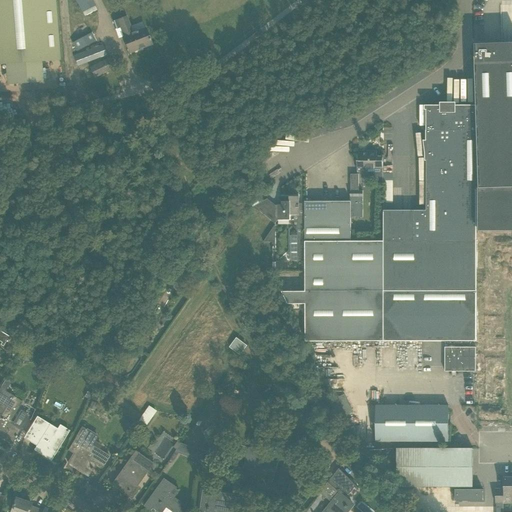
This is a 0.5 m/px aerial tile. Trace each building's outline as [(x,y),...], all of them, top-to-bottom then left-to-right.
[(41,61),(60,60),(55,0),(0,0),(0,64),(14,63),(41,61)] [(75,0),(82,12),(93,7),(96,5),(92,0),(75,0)] [(116,21),(114,22),(117,29),(119,28),(120,27),(124,37),(123,37),(129,53),(151,44),(148,35),(145,29),(134,33),(128,16),(126,17),(116,21)] [(96,41),(92,33),(73,44),(77,51),(96,41)] [(476,189),(478,189),(511,187),(511,43),(501,43),(475,44),(475,61),(476,109),(476,189)] [(78,65),(106,54),(103,45),(74,55),(78,65)] [(110,59),(91,68),(95,76),(114,67),(110,59)] [(41,61),(14,63),(16,84),(43,81),(41,61)] [(440,109),(426,109),(426,210),(383,210),(383,220),(383,242),(476,241),(476,189),(476,109),(465,109),(465,107),(454,107),(453,105),(452,104),(451,104),(449,104),(448,105),(448,107),(440,107),(440,109)] [(357,161),(357,171),(367,171),(367,180),(383,180),(383,169),(383,156),(377,156),(377,151),(366,151),(366,153),(359,153),(359,161),(357,161)] [(384,174),(384,193),(385,193),(385,201),(393,200),(392,173),(384,174)] [(350,197),(350,201),(351,217),(363,217),(363,191),(359,191),(359,184),(359,174),(350,174),(350,197)] [(511,187),(478,189),(478,231),(480,231),(511,231),(511,187)] [(253,207),(252,207),(275,224),(275,212),(275,205),(274,205),(267,199),(264,201),(262,197),(261,196),(250,202),(253,207)] [(278,215),(278,220),(289,220),(298,232),(298,235),(290,235),(290,261),(303,261),(303,233),(305,233),(305,231),(305,232),(304,230),(305,230),(305,229),(305,204),(299,204),(299,197),(289,197),(289,202),(282,202),(282,205),(278,205),(278,215)] [(383,291),(383,242),(351,242),(351,217),(350,201),(305,202),(305,204),(305,229),(305,230),(304,230),(305,232),(305,231),(305,233),(306,292),(282,292),(288,304),(306,304),(306,342),(383,342),(383,291)] [(272,242),(272,251),(275,251),(276,251),(275,226),(274,225),(263,242),(272,242)] [(478,231),(478,403),(511,402),(511,231),(480,231),(478,231)] [(477,341),(476,241),(383,242),(383,291),(383,342),(477,341)] [(276,262),(276,271),(288,271),(288,262),(276,262)] [(179,265),(171,278),(182,285),(190,272),(179,265)] [(11,337),(0,330),(0,341),(2,343),(0,345),(3,346),(6,342),(7,343),(11,337)] [(236,337),(229,347),(240,355),(247,345),(236,337)] [(24,347),(24,354),(34,355),(35,347),(24,347)] [(5,379),(0,386),(0,388),(5,391),(10,382),(5,379)] [(0,435),(12,443),(17,435),(21,430),(28,417),(19,412),(13,422),(11,421),(23,402),(13,396),(5,391),(0,388),(0,435)] [(343,415),(351,413),(346,394),(338,396),(343,415)] [(92,401),(89,408),(94,411),(97,404),(92,401)] [(148,406),(139,420),(146,425),(156,411),(148,406)] [(448,406),(438,406),(376,406),(376,431),(376,441),(448,442),(448,406)] [(31,426),(26,434),(33,438),(32,440),(38,444),(39,442),(43,444),(38,452),(51,460),(56,452),(58,449),(64,438),(56,433),(58,430),(37,417),(31,426)] [(79,468),(88,474),(87,475),(91,470),(93,468),(92,467),(96,462),(103,466),(109,456),(92,445),(94,441),(95,441),(98,436),(87,429),(86,430),(82,427),(76,436),(68,449),(74,453),(68,463),(74,467),(76,465),(79,466),(78,468),(79,468)] [(298,451),(302,437),(292,434),(291,435),(286,434),(285,438),(282,448),(283,449),(291,451),(292,449),(297,451),(298,451)] [(274,476),(278,461),(257,455),(259,450),(255,449),(258,438),(253,436),(249,447),(243,468),(274,476)] [(183,444),(180,453),(197,460),(198,450),(183,444)] [(397,487),(473,487),(473,449),(397,449),(397,454),(397,487)] [(131,498),(137,490),(138,487),(137,486),(134,485),(144,471),(149,474),(155,465),(136,451),(130,459),(118,476),(112,484),(131,498)] [(174,451),(169,459),(172,461),(178,453),(174,451)] [(291,475),(296,459),(286,456),(278,484),(283,485),(281,491),(288,493),(290,489),(304,493),(308,480),(291,475)] [(325,459),(317,473),(324,477),(330,467),(325,459)] [(349,511),(354,506),(331,485),(333,483),(348,495),(356,486),(338,469),(334,474),(320,492),(333,503),(329,507),(328,506),(329,507),(325,511),(324,511),(349,511)] [(511,503),(511,502),(511,478),(505,478),(505,490),(496,490),(496,500),(496,503),(496,511),(503,511),(503,503),(511,503)] [(147,502),(148,503),(145,506),(150,510),(152,507),(158,511),(161,511),(165,507),(172,511),(186,511),(189,509),(173,498),(179,490),(163,479),(158,486),(147,502)] [(361,491),(361,492),(366,496),(370,492),(364,487),(361,491)] [(483,490),(456,490),(456,501),(483,501),(483,490)] [(217,491),(217,493),(209,492),(207,505),(205,511),(218,511),(220,511),(236,511),(239,497),(227,495),(227,493),(217,491)] [(27,511),(31,503),(15,498),(12,507),(10,511),(27,511)]
